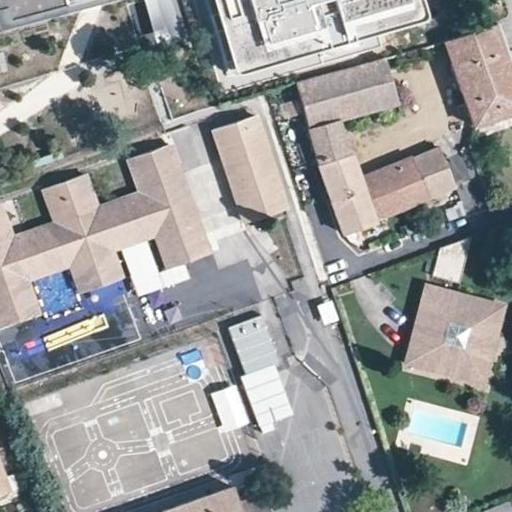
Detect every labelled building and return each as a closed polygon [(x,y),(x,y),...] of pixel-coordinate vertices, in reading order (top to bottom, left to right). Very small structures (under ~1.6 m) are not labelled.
[(0,0),(0,21),(4,20),(8,33),(67,16),(62,0),(0,0)] [(141,0),(152,40),(178,33),(168,0),(141,0)] [(216,0),(238,72),(240,75),(247,74),(428,21),(430,16),(428,10),(425,0),(216,0)] [(472,127),(511,113),(511,79),(493,23),(442,40),(463,103),(456,105),(460,118),(467,115),(472,127)] [(404,51),(352,66),(294,83),(307,128),(336,120),(396,103),(388,70),(409,66),(404,51)] [(285,208),(255,115),(213,129),(242,221),(285,208)] [(336,120),(307,128),(311,142),(317,163),(325,183),(332,204),(341,232),(373,219),(358,177),(350,153),(347,154),(336,120)] [(11,236),(0,205),(0,326),(37,313),(26,279),(69,264),(78,292),(120,278),(110,250),(154,234),(166,268),(206,253),(168,144),(127,158),(139,191),(95,207),(83,174),(43,188),(54,221),(11,236)] [(437,146),(358,177),(373,219),(408,204),(453,186),(437,146)] [(431,275),(458,282),(469,237),(437,249),(431,275)] [(260,299),(248,264),(214,276),(227,311),(260,299)] [(167,286),(190,281),(187,269),(164,273),(167,286)] [(479,378),(498,308),(426,290),(409,359),(479,378)] [(327,326),(340,321),(332,302),(319,308),(327,326)] [(277,361),(261,314),(227,326),(243,373),(237,375),(255,425),(288,414),(271,363),(277,361)] [(238,386),(213,394),(225,433),(250,426),(238,386)] [(0,493),(9,490),(0,465),(0,493)] [(239,511),(236,502),(230,486),(156,511),(239,511)] [(269,511),(262,492),(236,502),(239,511),(269,511)]
